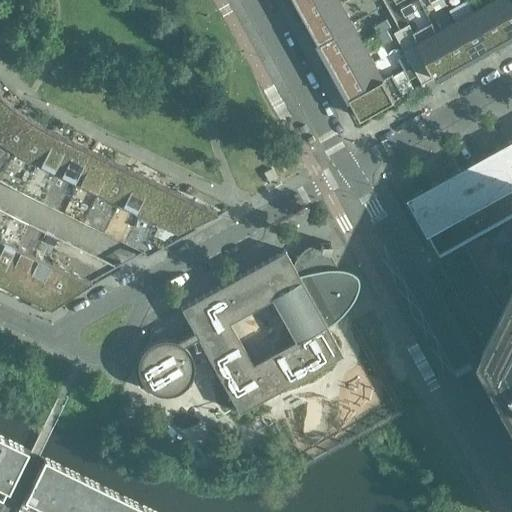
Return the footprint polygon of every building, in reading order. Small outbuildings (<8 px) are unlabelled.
[(308,23),(343,4),(340,0),(304,0),(297,4),(298,5),(299,4),(308,22),(307,22),(308,23)] [(511,0),(495,0),(494,1),(511,34),(511,0)] [(511,34),(494,1),(475,12),(494,47),(495,46),(494,45),(511,35),(511,36),(511,34)] [(416,11),(412,3),(401,9),(405,17),(416,11)] [(318,42),(353,23),(343,4),(308,23),(308,24),(309,23),(319,41),(318,41),(318,42)] [(494,47),(475,12),(456,22),(475,57),(476,57),(475,55),(493,46),(493,47),(494,47)] [(393,40),(387,30),(391,27),(387,19),(374,26),(385,44),(393,40)] [(475,57),(456,22),(437,33),(456,68),(457,67),(456,66),(474,56),(474,57),(475,57)] [(329,61),(364,42),(353,23),(318,42),(319,43),(320,42),(329,59),(328,60),(329,61)] [(437,78),(417,43),(420,42),(409,24),(394,32),(406,54),(398,58),(410,80),(418,75),(422,83),(423,86),(426,84),(425,83),(434,78),(435,79),(437,78)] [(437,33),(420,42),(417,43),(437,78),(438,78),(437,76),(455,67),(455,68),(456,68),(437,33)] [(339,80),(374,60),(364,42),(329,61),(329,62),(330,61),(340,78),(339,79),(339,80)] [(350,99),(385,79),(384,78),(374,60),(339,80),(340,81),(341,80),(350,97),(349,98),(350,99)] [(362,118),(404,95),(392,74),(384,78),(385,79),(350,99),(351,99),(362,118)] [(0,134),(18,110),(3,98),(0,101),(0,134)] [(0,176),(34,121),(18,110),(0,134),(0,176)] [(0,179),(21,191),(51,130),(34,121),(0,176),(0,179)] [(39,200),(69,139),(51,130),(21,191),(39,200)] [(57,209),(87,147),(69,139),(39,200),(57,209)] [(511,189),(511,160),(504,146),(485,156),(505,193),(511,189)] [(75,218),(105,156),(87,147),(57,209),(75,218)] [(105,156),(75,218),(93,226),(123,165),(105,156)] [(505,193),(485,156),(466,167),(486,203),(505,193)] [(111,235),(141,174),(123,165),(93,226),(111,235)] [(272,166),(260,173),(266,182),(277,176),(272,166)] [(486,203),(466,167),(447,177),(467,214),(486,203)] [(129,244),(159,182),(141,174),(111,235),(129,244)] [(467,214),(447,177),(428,188),(448,225),(467,214)] [(145,256),(177,191),(159,182),(129,244),(141,250),(142,251),(145,256)] [(448,225),(428,188),(408,199),(429,236),(448,225)] [(196,228),(193,223),(215,211),(215,210),(177,191),(145,256),(196,228)] [(0,234),(10,214),(0,208),(0,234)] [(0,276),(27,222),(10,214),(0,234),(0,276)] [(0,279),(15,287),(43,230),(27,222),(0,276),(0,279)] [(31,295),(59,238),(43,230),(15,287),(31,295)] [(100,274),(78,263),(84,250),(59,238),(31,295),(48,303),(100,274)] [(342,354),(327,327),(329,325),(331,324),(333,322),(338,317),(341,314),(344,311),(348,306),(350,303),(351,301),(353,298),(354,295),(356,292),(357,289),(357,286),(358,284),(358,283),(358,282),(358,280),(357,277),(357,276),(354,274),(351,272),(348,270),(345,269),(343,268),(337,268),(328,251),(330,242),(326,242),(321,242),(316,243),(312,244),(310,245),(307,247),(305,248),(303,250),(301,252),(299,254),(297,257),(295,259),(294,262),(293,265),(285,250),(180,307),(238,412),(342,354)] [(511,304),(508,312),(499,305),(496,299),(465,242),(438,257),(502,374),(504,373),(511,387),(511,304)] [(113,264),(84,250),(78,263),(100,274),(115,266),(114,265),(113,264)] [(260,417),(255,408),(241,416),(246,425),(260,417)] [(0,500),(2,502),(28,450),(7,440),(0,454),(0,500)] [(23,511),(41,511),(64,467),(43,458),(18,509),(23,511)] [(65,511),(83,477),(64,467),(41,511),(65,511)] [(89,511),(102,486),(83,477),(65,511),(89,511)] [(113,511),(122,496),(102,486),(89,511),(113,511)] [(137,511),(141,505),(122,496),(113,511),(137,511)]
